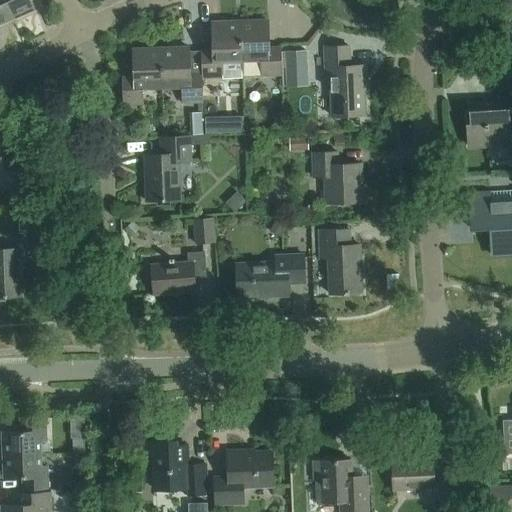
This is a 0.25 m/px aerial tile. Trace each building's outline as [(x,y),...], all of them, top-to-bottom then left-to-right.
[(0,0),(0,25),(13,19),(4,0),(0,0)] [(4,0),(13,19),(36,9),(31,0),(4,0)] [(268,20),(240,21),(242,77),(282,76),(281,47),(269,47),(268,20)] [(214,50),(201,50),(202,75),(202,78),(242,77),(240,21),(213,22),(214,50)] [(349,66),(349,46),(325,47),(326,86),(331,86),(332,117),(365,116),(363,78),(366,78),(365,66),(349,66)] [(162,49),(163,88),(182,88),(183,103),(203,102),(202,78),(202,75),(190,75),(189,48),(162,49)] [(163,88),(162,49),(133,49),(134,77),(122,77),(123,105),(143,104),(143,89),(163,88)] [(511,119),(511,85),(497,86),(498,102),(470,103),(471,126),(467,126),(468,146),(510,144),(509,120),(511,119)] [(455,130),(467,131),(467,115),(455,114),(455,130)] [(0,135),(0,188),(16,188),(15,160),(4,160),(3,135),(0,135)] [(146,201),(179,200),(178,161),(190,160),(189,136),(160,137),(161,155),(145,155),(146,201)] [(362,202),(361,164),(337,165),(337,152),(312,153),(313,177),(325,177),(326,203),(362,202)] [(511,190),(490,192),(490,191),(470,192),(472,229),(491,228),(492,255),(511,253),(511,190)] [(193,219),(194,225),(195,244),(215,242),(213,217),(193,219)] [(270,231),(281,237),(288,224),(276,218),(270,231)] [(124,229),(130,236),(140,228),(133,221),(124,229)] [(362,293),(360,245),(350,246),(349,228),(319,229),(320,259),(329,259),(330,294),(362,293)] [(0,301),(6,301),(7,298),(22,297),(22,248),(0,249),(0,301)] [(154,295),(195,292),(194,278),(206,276),(204,251),(187,253),(188,261),(151,264),(154,295)] [(275,256),(275,263),(236,264),(237,297),(288,295),(288,283),(305,283),(304,255),(275,256)] [(4,455),(40,454),(40,441),(46,441),(45,418),(21,418),(22,431),(3,432),(4,455)] [(207,494),(206,464),(188,465),(188,445),(169,446),(169,441),(146,442),(146,456),(154,456),(155,490),(184,489),(185,495),(207,494)] [(274,486),(272,451),(246,453),(246,450),(227,451),(228,477),(214,478),(215,504),(244,503),(243,487),(274,486)] [(40,454),(4,455),(4,478),(23,478),(24,490),(48,489),(47,466),(41,466),(40,454)] [(451,499),(450,474),(434,475),(433,456),(417,457),(417,460),(392,461),(393,490),(427,488),(427,500),(451,499)] [(317,479),(318,503),(340,502),(340,511),(368,511),(368,487),(352,488),(351,460),(313,461),(314,479),(317,479)] [(1,511),(43,511),(44,511),(52,511),(51,492),(22,493),(22,505),(1,505),(1,511)]
